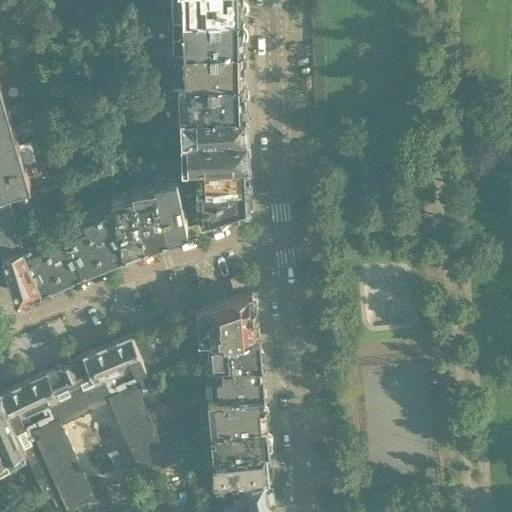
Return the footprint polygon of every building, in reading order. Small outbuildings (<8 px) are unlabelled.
[(56,0),(78,100),(90,97),(68,0),(56,0)] [(242,0),(170,0),(172,13),(242,10),(242,0)] [(5,27),(16,24),(11,6),(0,9),(5,27)] [(242,10),(172,13),(168,13),(168,27),(172,27),(173,44),(243,42),(242,10)] [(243,42),(173,44),(169,45),(169,59),(172,59),(173,76),(244,74),(243,42)] [(17,67),(28,63),(23,45),(12,48),(17,67)] [(244,74),(173,76),(170,77),(170,90),(174,91),(174,108),(182,108),(245,106),(244,74)] [(22,85),(28,104),(39,100),(33,82),(22,85)] [(7,104),(0,106),(0,128),(13,125),(7,104)] [(245,106),(182,108),(183,122),(181,122),(181,134),(183,134),(246,131),(245,106)] [(67,182),(46,110),(35,113),(57,185),(67,182)] [(13,125),(0,128),(0,150),(19,145),(13,125)] [(246,131),(183,134),(183,149),(181,148),(182,160),(195,159),(247,157),(246,131)] [(63,143),(62,146),(64,155),(68,157),(73,155),(74,152),(72,143),(69,141),(63,143)] [(19,145),(0,150),(0,172),(25,165),(19,145)] [(247,157),(195,159),(196,185),(249,183),(247,157)] [(162,160),(151,162),(152,169),(164,166),(162,160)] [(25,165),(0,172),(0,193),(9,191),(31,185),(25,165)] [(154,177),(154,181),(165,233),(186,226),(184,216),(178,184),(175,173),(154,177)] [(133,185),(134,189),(144,241),(165,233),(154,181),(133,185)] [(245,206),(250,200),(249,183),(196,185),(196,205),(201,221),(245,206)] [(184,184),(178,184),(184,216),(189,214),(184,184)] [(49,186),(39,189),(44,203),(53,200),(49,186)] [(111,194),(113,201),(123,249),(144,241),(134,189),(111,194)] [(9,191),(0,193),(0,238),(3,250),(24,243),(24,241),(9,191)] [(113,201),(64,223),(82,266),(123,249),(113,201)] [(82,266),(64,223),(44,232),(62,274),(82,266)] [(62,274),(44,232),(24,241),(24,243),(25,243),(25,245),(41,283),(62,274)] [(25,243),(24,243),(3,250),(15,289),(22,292),(41,283),(25,245),(25,243)] [(243,274),(232,277),(235,286),(246,282),(243,274)] [(232,295),(189,310),(191,324),(198,324),(199,340),(209,339),(260,336),(258,319),(254,315),(253,315),(252,307),(253,307),(257,302),(256,294),(251,290),(248,290),(248,289),(232,295)] [(183,319),(181,314),(171,318),(173,323),(183,319)] [(150,342),(157,340),(153,329),(146,332),(150,342)] [(93,491),(60,418),(111,395),(145,468),(186,450),(156,384),(149,368),(131,332),(84,352),(45,370),(0,391),(16,427),(23,442),(25,448),(40,482),(43,489),(52,509),(93,491)] [(260,336),(209,339),(199,340),(201,355),(205,354),(206,366),(262,361),(260,336)] [(262,361),(206,366),(208,377),(212,377),(213,393),(264,389),(262,361)] [(266,418),(264,389),(213,393),(209,393),(199,394),(202,423),(211,422),(266,418)] [(0,391),(0,437),(9,456),(25,448),(23,442),(16,427),(0,391)] [(269,443),(266,418),(211,422),(202,423),(200,423),(203,449),(214,448),(266,443),(269,443)] [(0,437),(0,461),(9,456),(0,437)] [(266,443),(214,448),(216,474),(235,473),(265,470),(269,469),(268,467),(271,462),(270,456),(267,452),(266,443)] [(265,470),(235,473),(236,482),(236,483),(233,491),(234,500),(224,503),(226,511),(274,511),(274,507),(272,508),(270,502),(274,501),(271,484),(267,484),(265,479),(267,478),(265,470)] [(12,500),(43,489),(40,482),(9,494),(12,500)]
